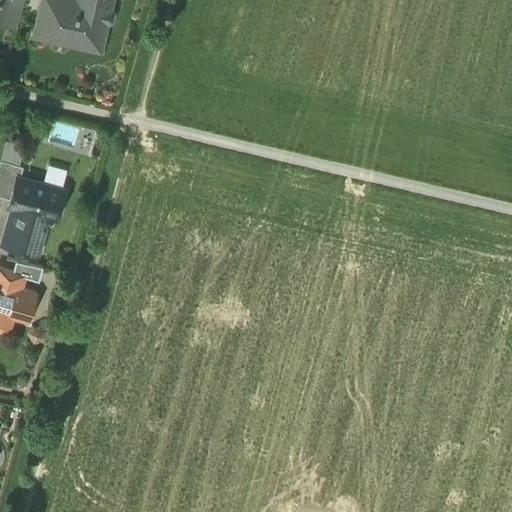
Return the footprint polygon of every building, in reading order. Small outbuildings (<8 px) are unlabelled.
[(0,0),(0,21),(4,23),(11,0),(0,0)] [(11,0),(4,23),(16,26),(23,0),(11,0)] [(110,0),(77,0),(78,0),(77,0),(42,0),(35,33),(43,35),(54,30),(72,34),(78,43),(99,48),(105,21),(109,19),(111,11),(108,7),(110,0)] [(22,165),(0,158),(0,194),(10,197),(17,174),(19,175),(22,165)] [(19,175),(17,174),(10,197),(11,197),(9,203),(13,204),(2,241),(37,251),(45,224),(52,216),(55,217),(64,188),(19,175)] [(43,265),(15,259),(12,270),(24,274),(23,275),(39,279),(43,265)] [(12,270),(0,266),(0,320),(12,314),(27,319),(35,292),(20,287),(23,275),(24,274),(12,270)]
